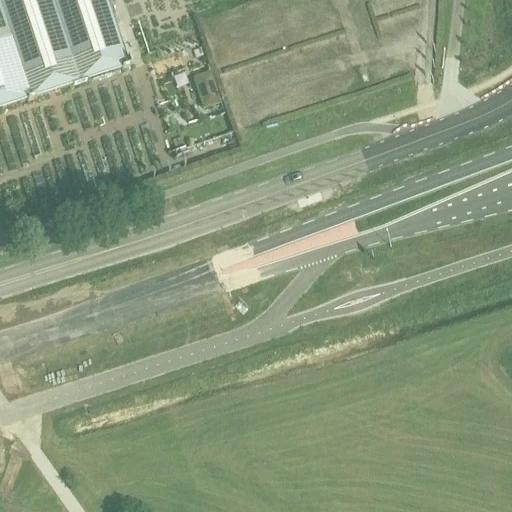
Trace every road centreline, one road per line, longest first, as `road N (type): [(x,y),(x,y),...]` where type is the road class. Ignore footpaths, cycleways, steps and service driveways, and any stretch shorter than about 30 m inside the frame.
road 1 (unclassified): [(511,100),(197,222),(0,285)]
road 2 (primary): [(511,154),(218,262),(141,303)]
road 3 (unclassified): [(0,417),(259,334),(328,253)]
road 4 (primary): [(141,303),(328,253)]
road 5 (primary): [(328,253),(511,192)]
road 6 (primary): [(141,303),(0,349)]
